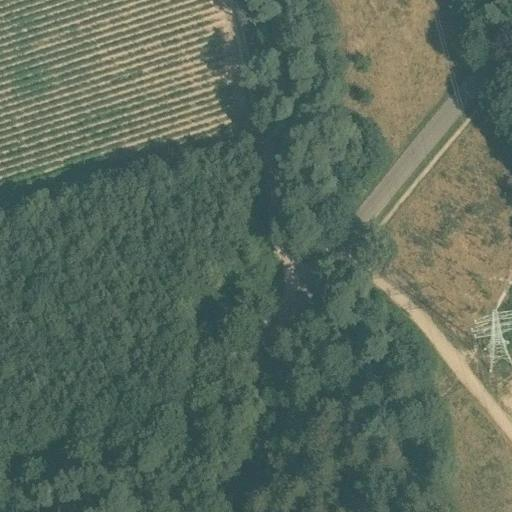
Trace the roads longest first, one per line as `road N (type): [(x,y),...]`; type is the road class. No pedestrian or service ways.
road 1 (unclassified): [(0,479),(147,426),(220,378),(511,50)]
road 2 (track): [(242,0),(302,286)]
road 3 (track): [(354,263),(416,316),(472,385)]
